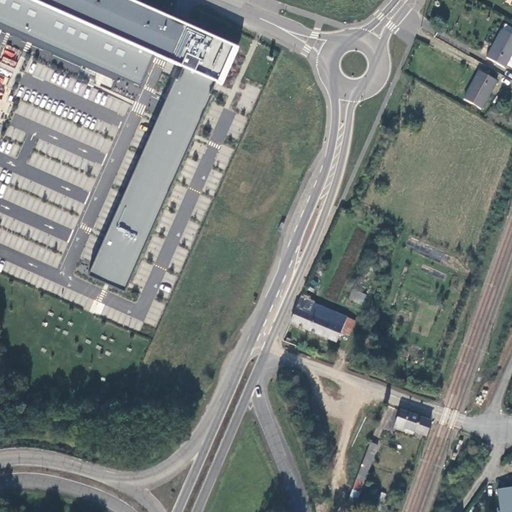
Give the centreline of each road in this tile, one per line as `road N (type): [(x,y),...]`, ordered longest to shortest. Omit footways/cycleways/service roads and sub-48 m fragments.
road 1 (residential): [(256,343),(489,427)]
road 2 (primary): [(299,511),(246,366)]
road 3 (secondary): [(256,343),(313,218)]
road 4 (secondary): [(313,218),(357,89)]
road 5 (secondary): [(342,85),(313,218)]
road 6 (track): [(357,382),(336,461),(343,511)]
road 7 (primary): [(0,484),(50,484),(123,511)]
